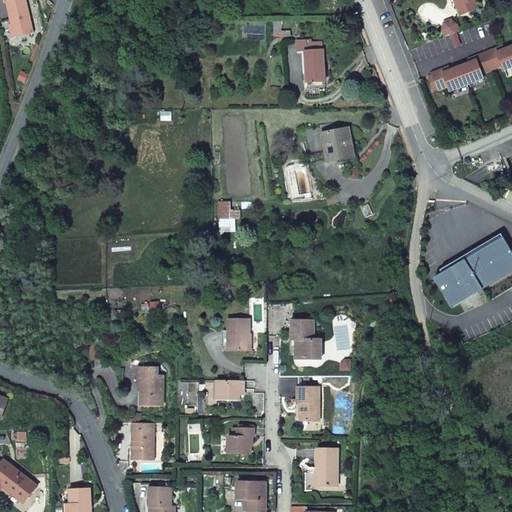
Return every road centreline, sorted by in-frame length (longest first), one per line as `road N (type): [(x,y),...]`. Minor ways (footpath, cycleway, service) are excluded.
road 1 (residential): [(120,511),(75,400),(0,366)]
road 2 (track): [(427,340),(502,511)]
road 3 (tertiary): [(65,0),(0,174)]
road 4 (residential): [(430,171),(362,0)]
road 5 (unclassified): [(430,171),(415,245),(427,340)]
road 6 (residential): [(271,344),(270,439),(282,469),(283,511)]
